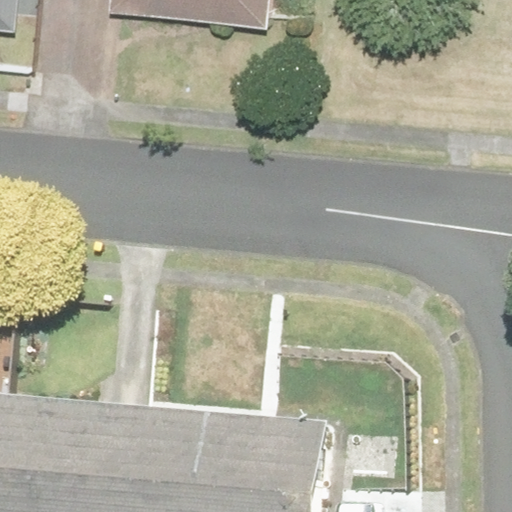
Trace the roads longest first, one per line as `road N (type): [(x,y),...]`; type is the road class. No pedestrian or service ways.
road 1 (residential): [(0,183),(505,228)]
road 2 (residential): [(511,470),(505,228)]
